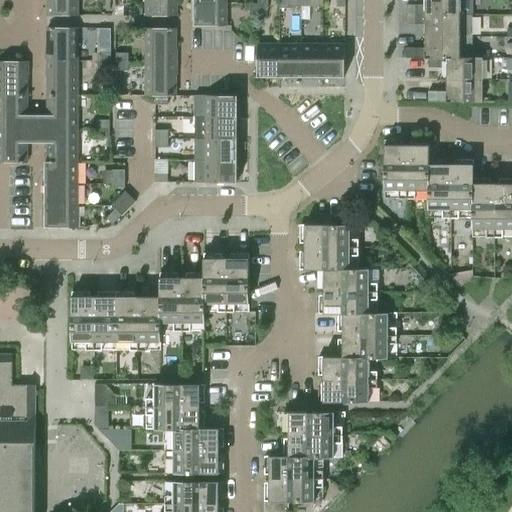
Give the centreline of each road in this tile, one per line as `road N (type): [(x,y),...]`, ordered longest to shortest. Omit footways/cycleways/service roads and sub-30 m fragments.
road 1 (residential): [(244,511),(244,375),(283,326),(279,206)]
road 2 (residential): [(189,62),(219,63),(283,113),(327,168)]
road 3 (residential): [(0,249),(103,249),(156,212)]
road 4 (residential): [(374,115),(423,116),(485,137),(511,136)]
road 5 (residential): [(156,212),(279,206)]
